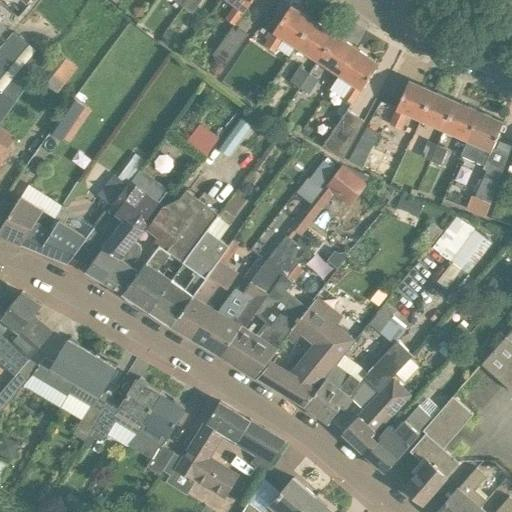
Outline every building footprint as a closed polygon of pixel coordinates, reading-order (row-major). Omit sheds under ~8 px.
[(188,0),(183,7),(192,14),(202,0),(188,0)] [(253,0),(231,0),(237,4),(227,17),(236,24),(253,0)] [(284,36),(297,44),(313,19),(291,5),(265,45),(275,51),(284,36)] [(335,34),(313,19),(297,44),(319,59),(335,34)] [(227,65),(248,35),(239,28),(236,32),(232,29),(213,55),(227,65)] [(358,49),(335,34),(319,59),(341,74),(358,49)] [(0,89),(2,91),(34,51),(30,48),(13,35),(6,43),(0,50),(0,89)] [(380,63),(358,49),(341,74),(354,82),(344,96),(353,103),(380,63)] [(57,50),(36,77),(58,95),(78,68),(57,50)] [(0,122),(1,123),(30,84),(28,82),(46,61),(34,51),(2,91),(0,93),(0,122)] [(223,67),(221,61),(215,59),(209,63),(209,69),(214,73),(220,72),(223,67)] [(310,74),(300,68),(291,82),(300,88),(310,74)] [(310,74),(300,88),(309,95),(319,80),(310,74)] [(406,113),(420,119),(433,90),(409,80),(391,122),(400,126),(406,113)] [(457,101),(433,90),(420,119),(444,130),(457,101)] [(63,140),(86,106),(76,99),(52,133),(63,140)] [(481,111),(457,101),(444,130),(467,140),(460,156),(461,156),(481,111)] [(344,159),(365,122),(347,110),(322,147),(344,159)] [(504,122),(481,111),(461,156),(485,166),(504,122)] [(284,147),(290,138),(284,134),(279,144),(284,147)] [(182,149),(201,163),(209,152),(190,138),(182,149)] [(375,146),(363,140),(351,162),(363,168),(375,146)] [(438,146),(428,141),(421,157),(431,162),(438,146)] [(438,146),(431,162),(441,166),(448,150),(438,146)] [(335,168),(324,160),(310,178),(321,187),(335,168)] [(472,195),(465,209),(485,217),(491,204),(503,169),(490,163),(475,197),(472,195)] [(332,178),(287,235),(265,262),(282,275),(272,290),(268,294),(255,314),(265,322),(257,332),(247,325),(244,329),(242,327),(222,354),(255,374),(267,359),(285,336),(305,313),(283,295),(293,282),(288,278),(307,252),(292,239),(297,233),(301,236),(334,194),(351,207),(373,179),(342,165),(333,178),(332,178)] [(110,206),(128,185),(115,175),(98,196),(110,206)] [(128,185),(110,206),(110,207),(125,218),(102,246),(105,248),(120,259),(134,239),(143,226),(161,202),(160,201),(132,180),(128,185)] [(167,250),(203,203),(186,190),(179,199),(168,208),(161,202),(143,226),(157,238),(153,244),(157,247),(160,243),(167,250)] [(414,201),(402,196),(398,209),(410,213),(414,201)] [(0,233),(22,243),(21,244),(22,245),(37,222),(48,229),(48,228),(55,217),(23,197),(16,207),(3,199),(0,203),(0,233)] [(185,263),(209,231),(220,216),(203,203),(167,250),(160,243),(157,247),(141,268),(140,270),(136,274),(124,292),(127,294),(128,297),(133,300),(137,301),(144,306),(165,276),(172,281),(173,279),(160,269),(169,257),(173,260),(176,256),(185,263)] [(433,248),(468,274),(492,244),(456,217),(433,248)] [(37,222),(22,245),(68,263),(88,237),(59,219),(53,230),(48,228),(48,229),(37,222)] [(172,325),(218,262),(229,247),(209,231),(185,263),(195,270),(192,274),(195,276),(186,288),(173,279),(172,281),(165,276),(144,306),(172,325)] [(136,274),(140,270),(141,268),(134,263),(141,254),(142,250),(142,246),(141,244),(134,239),(120,259),(105,248),(88,271),(123,293),(123,292),(124,292),(136,274)] [(217,313),(202,302),(210,291),(216,283),(228,290),(239,275),(240,274),(226,265),(241,244),(234,239),(229,247),(218,262),(172,325),(195,337),(197,339),(217,313)] [(337,267),(349,254),(346,252),(336,253),(334,252),(328,259),(337,267)] [(217,313),(197,339),(222,354),(242,327),(244,329),(247,325),(255,314),(268,294),(272,290),(282,275),(265,262),(250,283),(252,284),(241,299),(246,302),(232,323),(217,313)] [(297,266),(289,276),(295,280),(303,270),(297,266)] [(493,278),(485,292),(495,298),(503,284),(493,278)] [(0,317),(0,346),(24,366),(30,359),(29,359),(52,332),(33,316),(42,305),(21,293),(0,317)] [(395,343),(396,341),(406,329),(392,318),(397,312),(386,303),(370,323),(381,332),(395,343)] [(336,364),(356,340),(311,304),(305,313),(285,336),(293,343),(303,331),(316,341),(290,373),(267,359),(255,374),(305,405),(319,386),(336,364)] [(456,349),(470,332),(460,323),(446,340),(456,349)] [(511,329),(482,364),(511,390),(511,329)] [(55,362),(45,356),(38,365),(30,359),(24,366),(0,393),(0,413),(32,375),(68,396),(69,394),(93,353),(69,339),(55,362)] [(411,355),(396,341),(395,343),(358,382),(336,364),(319,386),(305,405),(329,422),(339,409),(343,412),(353,400),(353,398),(364,408),(393,375),(411,355)] [(90,406),(77,427),(89,435),(110,402),(100,396),(116,367),(93,353),(69,394),(90,406)] [(364,409),(343,432),(364,452),(376,441),(382,435),(386,427),(390,423),(389,422),(412,395),(395,378),(396,377),(393,375),(364,408),(364,409)] [(110,402),(89,435),(96,439),(103,443),(116,422),(136,434),(138,432),(161,394),(137,379),(120,407),(120,409),(110,402)] [(138,432),(159,445),(162,447),(162,446),(168,436),(185,408),(161,394),(138,432)] [(404,486),(424,503),(459,462),(443,449),(473,415),(453,397),(433,420),(431,418),(421,430),(424,433),(409,452),(420,461),(412,471),(416,474),(404,486)] [(204,459),(222,429),(237,440),(273,462),(284,443),(286,440),(219,401),(208,421),(207,420),(177,468),(225,498),(236,479),(204,459)] [(386,471),(421,430),(431,418),(419,406),(396,429),(390,423),(386,427),(382,435),(376,441),(364,452),(386,471)] [(73,434),(86,441),(88,437),(89,435),(77,427),(73,434)] [(88,437),(86,441),(83,445),(89,449),(96,439),(89,435),(88,437)] [(162,447),(159,445),(146,466),(160,475),(163,471),(174,453),(162,446),(162,447)] [(0,487),(9,463),(0,459),(0,487)] [(436,511),(475,511),(485,500),(474,490),(486,476),(477,467),(436,511)] [(305,511),(317,498),(294,478),(265,511),(305,511)] [(485,500),(475,511),(511,511),(511,499),(509,496),(494,511),(486,511),(481,507),(486,501),(485,500)] [(333,511),(317,498),(305,511),(333,511)]
